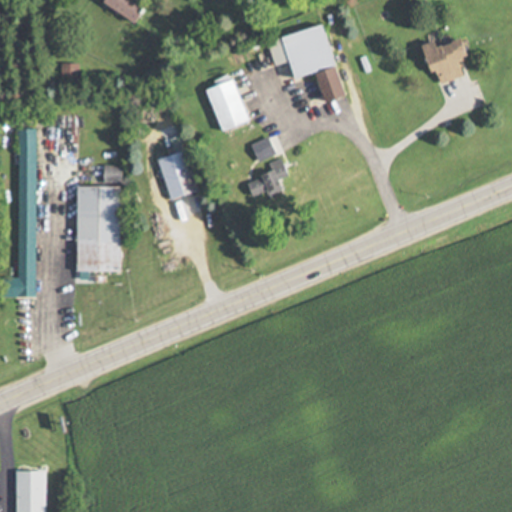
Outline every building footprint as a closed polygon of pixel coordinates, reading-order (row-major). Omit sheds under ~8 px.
[(152,7),(142,0),(110,0),(108,4),(139,26),(152,7)] [(272,40),(279,67),(299,61),(303,78),(323,73),(331,102),(351,97),(333,25),(272,40)] [(463,59),(474,56),(469,39),(443,46),(442,40),(431,43),(443,83),(468,75),(463,59)] [(22,278),(5,278),(5,298),(39,298),(38,128),(21,128),(22,278)] [(173,200),(201,192),(189,150),(161,159),(173,200)] [(249,183),(258,203),(297,186),(284,157),(270,163),(274,173),(249,183)] [(82,272),(123,272),(123,186),(82,186),(82,272)] [(19,511),(49,511),(49,470),(19,470),(19,511)]
